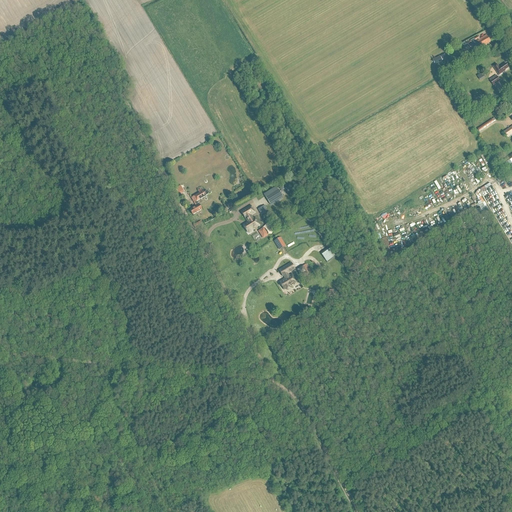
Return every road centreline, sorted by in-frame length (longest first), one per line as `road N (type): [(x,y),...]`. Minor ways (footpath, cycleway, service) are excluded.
road 1 (track): [(357,511),(301,407),(269,381),(183,214)]
road 2 (track): [(269,381),(0,353)]
road 3 (track): [(183,214),(70,3)]
